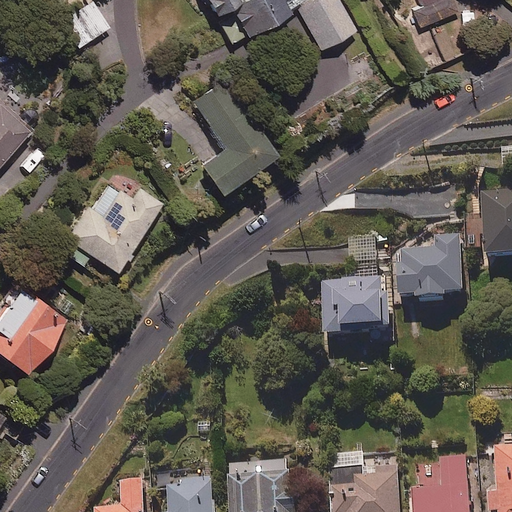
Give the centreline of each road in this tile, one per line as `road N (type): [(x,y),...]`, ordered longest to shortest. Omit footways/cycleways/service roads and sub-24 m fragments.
road 1 (residential): [(511,74),(415,126),(215,262),(28,511)]
road 2 (residential): [(0,249),(138,84),(124,0)]
